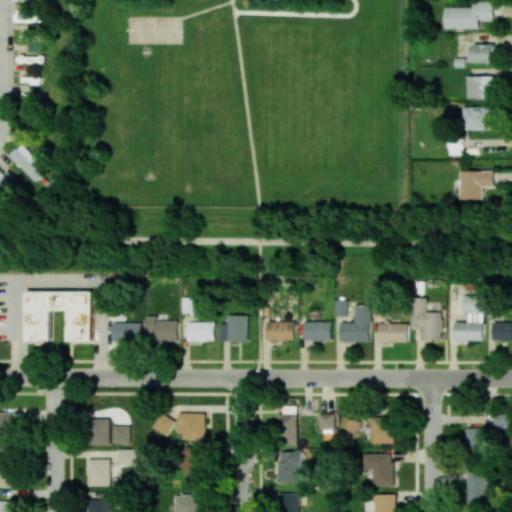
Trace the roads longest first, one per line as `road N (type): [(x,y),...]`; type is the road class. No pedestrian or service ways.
road 1 (residential): [(0,376),(511,378)]
road 2 (residential): [(54,511),(54,377)]
road 3 (residential): [(243,511),(243,377)]
road 4 (residential): [(432,511),(432,378)]
